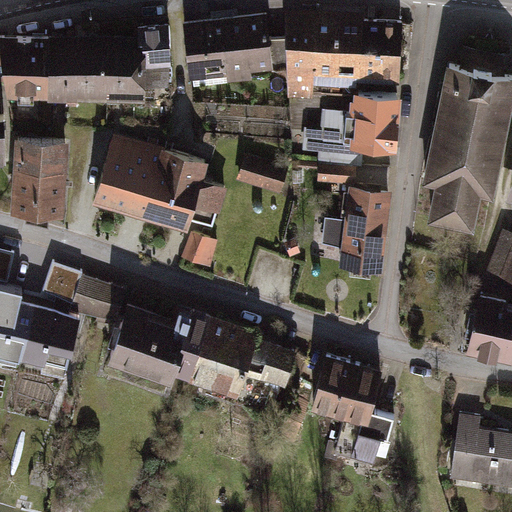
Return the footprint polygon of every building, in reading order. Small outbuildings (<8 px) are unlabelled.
[(394,76),(398,14),(359,11),(359,3),(309,0),(289,0),(285,86),(346,89),(347,74),(394,76)] [(263,4),(222,8),(229,73),(248,71),(248,63),(269,61),(263,4)] [(217,74),(229,73),(222,8),(185,12),(191,68),(216,66),(217,74)] [(140,21),(140,28),(141,53),(143,83),(168,82),(167,20),(140,21)] [(50,30),(49,60),(133,63),(141,53),(140,28),(50,30)] [(0,37),(6,92),(49,91),(49,60),(50,30),(0,30),(0,37)] [(143,83),(141,53),(133,63),(49,60),(49,91),(143,90),(143,83)] [(474,67),(450,63),(426,179),(440,182),(433,215),(472,223),(479,190),(492,192),(511,96),(511,75),(495,72),(495,68),(485,66),(475,64),(474,67)] [(397,89),(354,86),(353,103),(323,102),(320,159),(360,161),(361,138),(394,140),(397,89)] [(66,136),(13,133),(8,204),(62,207),(66,136)] [(95,199),(142,213),(159,145),(114,133),(95,199)] [(208,160),(159,145),(142,213),(186,226),(193,203),(216,210),(225,180),(204,174),(208,160)] [(290,165),(246,151),(238,178),(282,192),(290,165)] [(390,186),(347,181),(338,263),(380,268),(390,186)] [(193,227),(183,253),(209,263),(219,238),(193,227)] [(511,231),(503,228),(489,268),(511,278),(511,231)] [(16,250),(0,246),(0,275),(9,278),(16,250)] [(127,282),(54,258),(43,290),(116,315),(127,282)] [(0,349),(20,354),(32,298),(0,290),(0,349)] [(503,358),(511,307),(511,297),(475,291),(465,352),(503,358)] [(64,364),(77,308),(32,298),(20,354),(64,364)] [(175,365),(185,368),(206,310),(185,303),(180,318),(131,301),(113,354),(172,374),(175,365)] [(511,360),(511,307),(503,358),(511,360)] [(232,400),(234,393),(261,338),(264,330),(206,310),(185,368),(204,375),(199,389),(232,400)] [(295,349),(261,338),(234,393),(275,407),(295,349)] [(361,360),(325,351),(312,400),(348,409),(361,360)] [(379,364),(361,360),(348,409),(339,445),(382,456),(394,410),(369,404),(379,364)] [(484,415),(459,411),(449,473),(511,482),(511,432),(482,427),(484,415)]
